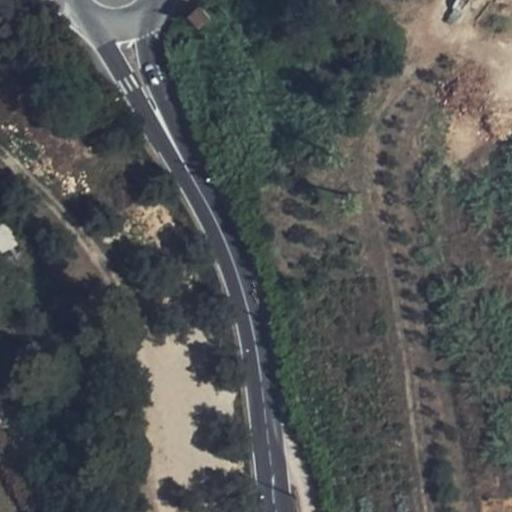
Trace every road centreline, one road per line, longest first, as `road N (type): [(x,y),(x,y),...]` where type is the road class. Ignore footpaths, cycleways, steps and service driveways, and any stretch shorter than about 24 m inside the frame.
road 1 (track): [(511,41),(436,54),(391,92),(366,138),(424,511)]
road 2 (tertiary): [(170,137),(243,275),(275,511)]
road 3 (tertiary): [(103,27),(170,137)]
road 4 (tertiary): [(170,137),(148,72),(146,16)]
